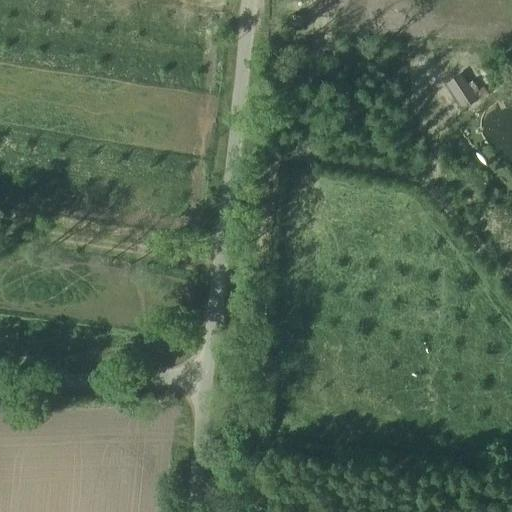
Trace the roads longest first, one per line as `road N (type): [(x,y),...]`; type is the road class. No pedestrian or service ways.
road 1 (unclassified): [(200,379),(242,0)]
road 2 (unclassified): [(200,379),(0,385)]
road 3 (unclassified): [(189,511),(200,379)]
